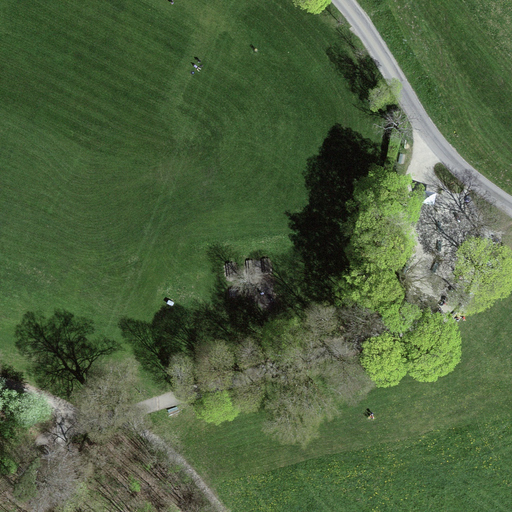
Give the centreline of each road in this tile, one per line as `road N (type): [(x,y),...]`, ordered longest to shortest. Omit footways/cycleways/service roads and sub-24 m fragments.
road 1 (track): [(430,140),(419,287),(392,330),(128,411)]
road 2 (unclassified): [(511,207),(430,140),(341,0)]
road 3 (track): [(220,511),(128,411)]
